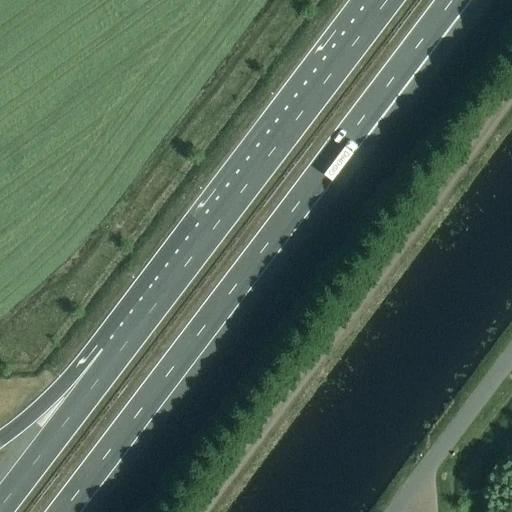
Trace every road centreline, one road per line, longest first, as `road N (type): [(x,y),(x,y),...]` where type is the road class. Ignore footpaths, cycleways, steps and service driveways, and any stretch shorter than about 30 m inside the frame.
road 1 (motorway): [(63,511),(453,0)]
road 2 (track): [(511,100),(203,511)]
road 3 (motorway): [(388,0),(113,358)]
road 4 (motorway): [(113,358),(0,507)]
road 5 (motorway): [(113,358),(0,438)]
